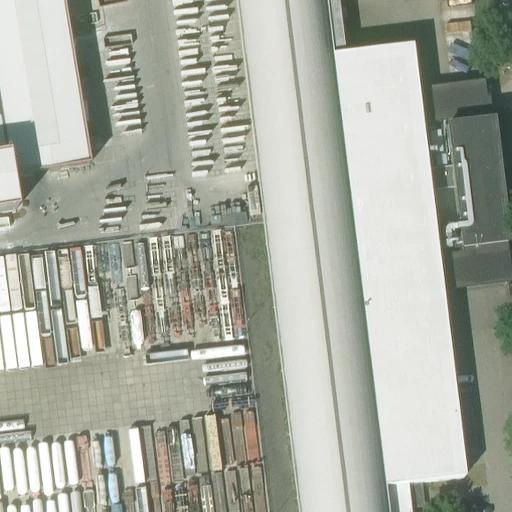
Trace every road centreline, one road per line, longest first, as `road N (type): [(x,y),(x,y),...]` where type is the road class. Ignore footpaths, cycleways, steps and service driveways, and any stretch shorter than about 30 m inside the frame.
road 1 (unknown): [(0,241),(85,221),(154,176),(166,142),(150,0)]
road 2 (unknown): [(0,405),(146,389)]
